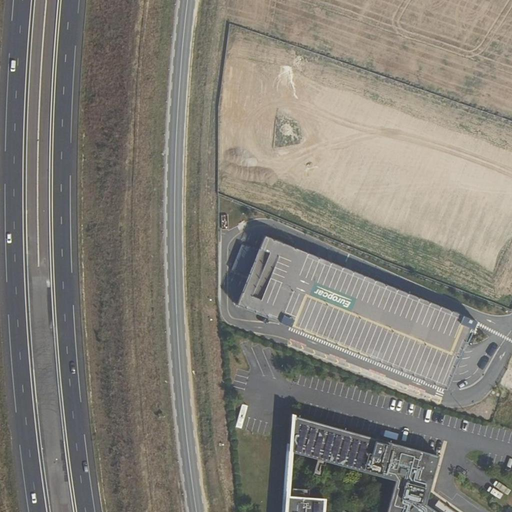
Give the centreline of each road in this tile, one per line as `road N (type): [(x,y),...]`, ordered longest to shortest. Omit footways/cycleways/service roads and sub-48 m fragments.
road 1 (secondary): [(195,511),(174,294),(179,81),(191,0)]
road 2 (trunk): [(88,511),(62,278),(73,0)]
road 3 (trunk): [(23,0),(15,277),(38,511)]
